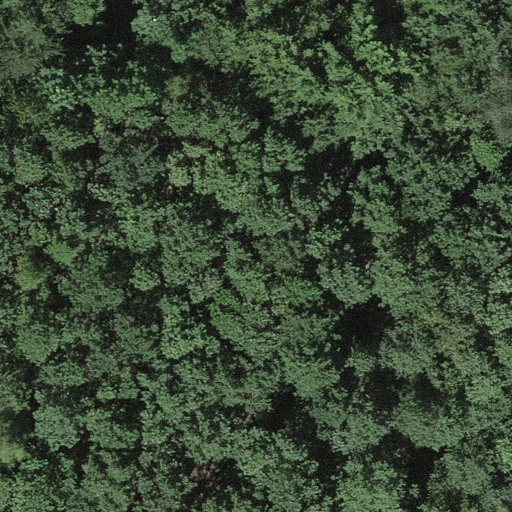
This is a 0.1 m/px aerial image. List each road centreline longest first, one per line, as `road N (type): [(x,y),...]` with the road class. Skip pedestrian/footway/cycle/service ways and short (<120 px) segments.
road 1 (track): [(391,511),(387,418),(351,161),(286,94),(220,50),(123,40),(0,93)]
road 2 (track): [(351,161),(450,0)]
